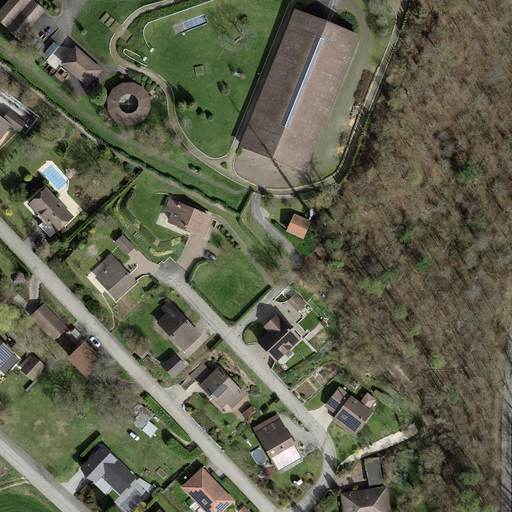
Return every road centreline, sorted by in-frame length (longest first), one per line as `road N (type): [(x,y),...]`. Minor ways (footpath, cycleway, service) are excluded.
road 1 (residential): [(267,511),(0,229)]
road 2 (residential): [(154,262),(323,437),(324,477),(297,511)]
road 3 (residential): [(511,355),(504,511)]
